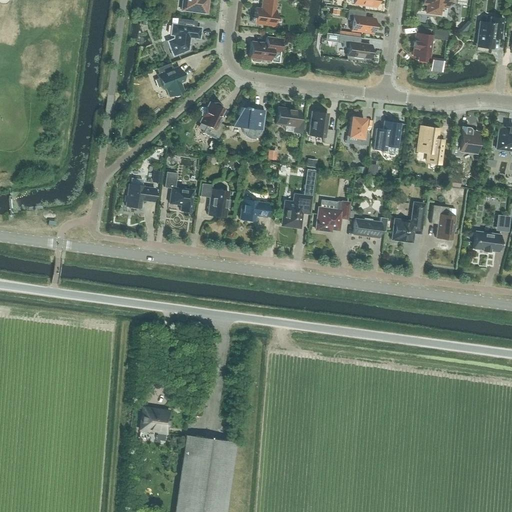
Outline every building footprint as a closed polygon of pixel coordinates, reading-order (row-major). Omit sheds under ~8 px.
[(181,0),(180,10),(205,13),(206,0),(181,0)] [(273,10),(274,0),(260,0),(260,8),(254,8),(252,23),(272,25),(274,10),(273,10)] [(421,0),(421,3),(428,4),(427,12),(438,14),(440,5),(446,6),(446,4),(448,2),(447,0),(421,0)] [(363,17),(364,12),(347,9),(346,19),(351,20),(350,30),(371,33),(373,19),(363,17)] [(500,38),(502,18),(489,17),(489,23),(479,21),(476,43),(492,46),(493,37),(494,36),(494,35),(499,35),(499,38),(500,38)] [(193,27),(194,20),(177,18),(176,25),(171,24),(169,34),(173,35),(173,39),(171,39),(171,38),(165,41),(168,49),(169,49),(172,55),(187,49),(188,41),(187,41),(188,37),(198,38),(199,28),(193,27)] [(445,40),(446,31),(433,30),(432,36),(430,36),(430,35),(414,33),(413,41),(412,41),(411,47),(413,47),(411,55),(416,55),(415,59),(423,60),(423,56),(428,57),(428,51),(430,51),(431,44),(429,43),(430,38),(445,40)] [(354,42),(355,37),(338,34),(337,42),(342,43),(342,46),(347,47),(345,55),(368,58),(369,52),(370,51),(370,47),(369,45),(369,44),(354,42)] [(250,41),(248,58),(250,58),(250,59),(251,61),(258,62),(259,61),(259,59),(269,60),(276,61),(278,52),(278,51),(278,46),(279,39),(265,37),(265,43),(250,41)] [(177,66),(172,68),(169,63),(156,68),(158,74),(156,74),(158,78),(154,79),(157,87),(160,85),(162,89),(164,88),(168,96),(171,94),(172,96),(174,96),(176,96),(177,95),(178,93),(179,91),(182,90),(179,82),(182,81),(177,66)] [(213,102),(211,103),(208,102),(205,108),(202,107),(200,107),(199,108),(198,110),(197,112),(198,114),(201,116),(198,122),(205,125),(202,132),(216,140),(223,125),(217,122),(223,109),(220,108),(220,106),(218,103),(216,102),(213,102)] [(252,109),(252,107),(242,102),(240,107),(236,114),(236,115),(236,120),(234,120),(234,119),(231,126),(241,127),(242,132),(245,136),(250,138),(255,138),(259,135),(261,130),(264,110),(252,109)] [(297,120),(298,110),(276,107),(274,124),(293,126),(292,132),(301,133),(303,121),(297,120)] [(325,125),(327,114),(311,111),(307,134),(323,137),(322,143),(331,144),(333,130),(324,129),(325,125)] [(357,118),(356,116),(352,115),(351,117),(349,117),(347,136),(356,137),(355,144),(366,145),(368,133),(361,132),(363,119),(357,118)] [(396,147),(399,123),(383,121),(382,129),(380,131),(380,132),(375,131),(375,128),(372,148),(385,150),(386,145),(396,147)] [(435,139),(436,128),(420,126),(417,151),(427,152),(426,162),(439,163),(442,140),(441,140),(441,143),(436,142),(436,141),(435,139)] [(466,127),(465,127),(460,126),(458,139),(452,138),(449,155),(459,157),(459,156),(461,152),(462,150),(467,151),(467,150),(468,149),(473,150),(473,152),(476,131),(468,130),(468,129),(468,128),(467,127),(466,127)] [(511,129),(498,127),(495,148),(511,150),(511,129)] [(275,151),(266,150),(265,159),(274,160),(275,151)] [(315,160),(305,158),(304,166),(314,167),(315,160)] [(377,165),(367,164),(366,174),(376,176),(377,165)] [(364,167),(356,166),(355,173),(363,174),(364,167)] [(305,169),(301,195),(310,196),(313,170),(305,169)] [(173,187),(175,173),(165,172),(163,187),(170,188),(168,203),(180,204),(179,210),(189,212),(192,190),(173,187)] [(358,177),(354,181),(358,186),(363,181),(358,177)] [(141,185),(141,179),(129,178),(129,184),(127,184),(125,195),(124,195),(123,201),(125,201),(124,205),(126,206),(126,207),(131,207),(132,206),(139,207),(140,200),(152,201),(154,188),(142,186),(141,185)] [(210,189),(211,185),(200,183),(199,196),(209,197),(208,200),(209,201),(209,204),(208,204),(206,215),(224,217),(225,208),(228,208),(229,199),(226,199),(227,191),(210,189)] [(308,213),(310,196),(301,195),(293,194),(291,203),(284,202),(283,209),(282,209),(280,217),(282,217),(281,224),(298,227),(300,212),(308,213)] [(256,202),(256,201),(241,199),(238,219),(240,219),(240,220),(244,221),(245,220),(254,221),(254,215),(265,217),(267,203),(256,202)] [(317,208),(315,229),(326,230),(329,231),(330,229),(337,230),(339,218),(345,219),(348,202),(339,201),(336,201),(336,202),(320,200),(319,208),(317,208)] [(393,219),(390,239),(411,242),(412,233),(412,230),(419,231),(421,213),(423,204),(412,202),(410,212),(409,221),(393,219)] [(445,215),(446,207),(431,205),(429,223),(436,224),(434,237),(450,239),(453,216),(445,215)] [(508,216),(500,215),(498,230),(506,231),(508,216)] [(384,231),(386,218),(379,217),(378,222),(370,221),(371,219),(363,218),(362,220),(353,219),(351,234),(361,235),(361,234),(367,235),(367,236),(377,238),(378,230),(384,231)] [(487,250),(496,251),(498,234),(474,231),(471,248),(480,249),(480,250),(487,251),(487,250)] [(142,408),(139,431),(164,434),(167,411),(142,408)] [(183,434),(181,448),(172,511),(224,511),(234,442),(183,434)]
